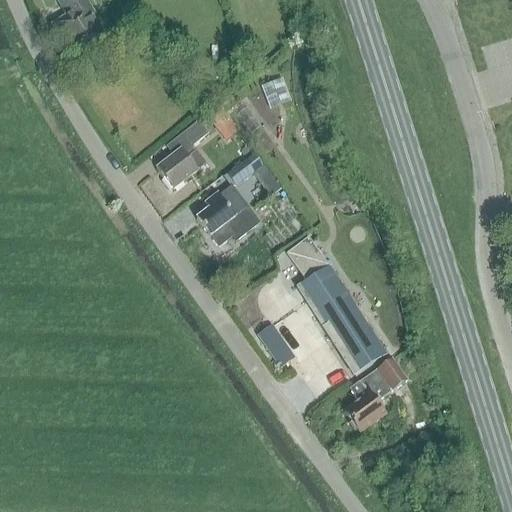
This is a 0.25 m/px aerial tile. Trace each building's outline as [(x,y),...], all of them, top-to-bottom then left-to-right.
[(78,69),(109,50),(90,18),(93,16),(83,0),(63,0),(58,4),(66,18),(51,27),(67,54),(69,53),(78,69)] [(220,111),(208,121),(225,143),(236,134),(238,133),(220,111)] [(172,192),(196,173),(186,160),(195,153),(191,148),(207,135),(197,123),(165,148),(172,157),(155,171),(172,192)] [(254,171),(246,161),(221,179),(229,189),(217,198),(216,197),(204,207),(208,212),(195,221),(209,239),(209,238),(217,249),(231,238),(235,243),(250,231),(248,229),(256,223),(245,209),(233,218),(226,210),(239,200),(232,192),(250,179),(267,202),(272,198),(271,197),(279,191),(272,182),(272,181),(261,165),(254,171)] [(287,255),(285,256),(286,257),(287,257),(305,283),(296,289),(352,377),(384,356),(328,269),(307,240),(287,256),(287,255)] [(253,275),(242,283),(246,289),(257,281),(253,275)] [(294,360),(271,327),(256,338),(278,370),(294,360)] [(375,404),(391,393),(407,382),(392,360),(348,391),(357,404),(343,414),(358,435),(384,416),(375,404)]
